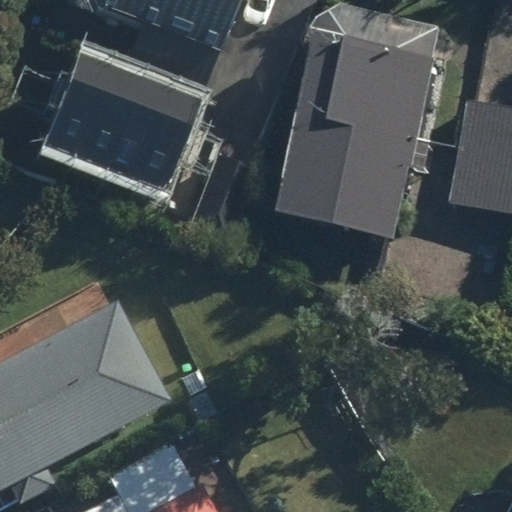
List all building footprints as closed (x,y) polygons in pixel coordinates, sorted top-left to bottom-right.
[(243,0),(66,0),(51,40),(204,100),(243,0)] [(435,57),(316,41),(291,230),(399,244),(411,156),(422,157),(435,57)] [(190,114),(72,72),(40,162),(158,204),(190,114)] [(511,116),(466,113),(458,219),(511,223),(511,116)] [(254,171),(207,160),(189,235),(235,247),(254,171)] [(0,500),(173,418),(126,320),(112,292),(0,345),(0,500)] [(186,498),(159,451),(98,486),(109,506),(98,511),(209,511),(198,492),(186,498)]
